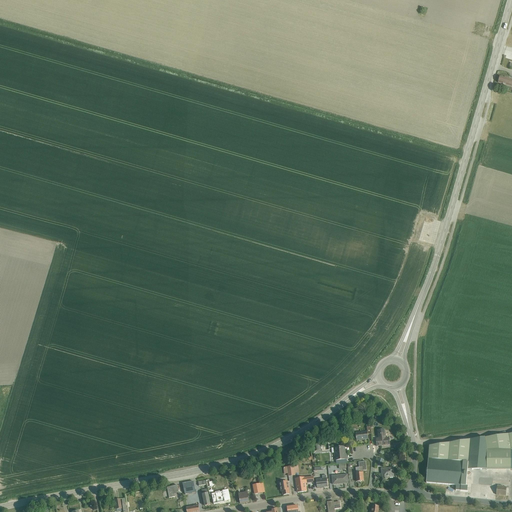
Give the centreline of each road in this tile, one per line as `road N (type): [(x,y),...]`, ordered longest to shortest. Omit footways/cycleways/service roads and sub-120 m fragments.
road 1 (secondary): [(0,507),(239,460),(345,401)]
road 2 (secondary): [(511,0),(420,301)]
road 3 (residential): [(227,511),(323,495),(412,491)]
